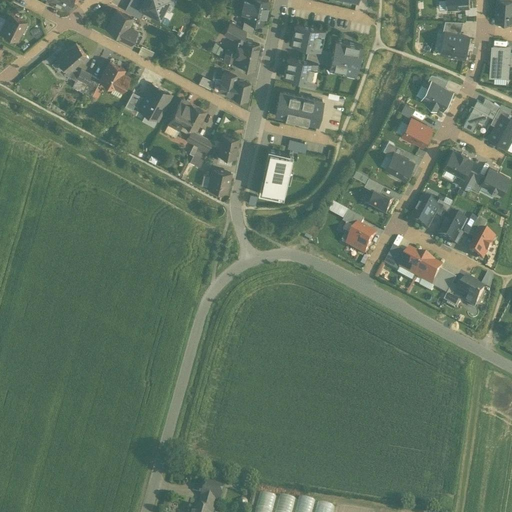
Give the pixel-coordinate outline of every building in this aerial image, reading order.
[(71,0),(50,0),(67,9),(71,0)] [(268,0),(248,0),(245,18),(263,23),(268,0)] [(468,7),(467,0),(444,0),(446,9),(468,7)] [(511,0),(495,0),(494,19),(511,19),(511,0)] [(151,6),(145,15),(150,18),(156,10),(151,6)] [(132,17),(116,9),(107,27),(122,34),(123,35),(128,25),(132,17)] [(26,20),(10,11),(0,30),(8,34),(7,37),(14,41),(16,38),(17,38),(26,20)] [(259,43),(244,39),(246,30),(230,21),(224,33),(238,40),(235,51),(225,49),(223,59),(228,60),(229,61),(229,60),(246,64),(245,66),(254,68),(259,43)] [(296,23),(292,44),(321,49),(325,29),(296,23)] [(128,25),(123,35),(122,34),(121,37),(130,41),(135,30),(136,29),(128,25)] [(446,29),(441,52),(468,58),(473,35),(446,29)] [(142,34),(135,30),(130,41),(137,45),(142,34)] [(217,38),(211,50),(219,54),(224,44),(217,38)] [(76,42),(70,46),(69,46),(56,57),(67,70),(68,70),(72,66),(81,58),(83,60),(88,56),(86,54),(76,42)] [(336,42),(329,72),(356,78),(363,48),(336,42)] [(492,44),(490,76),(509,77),(511,45),(492,44)] [(140,51),(152,55),(154,48),(142,45),(140,51)] [(284,78),(312,84),(317,59),(290,53),(284,78)] [(124,67),(109,59),(99,78),(121,90),(129,75),(122,72),(124,67)] [(91,73),(80,68),(79,70),(72,66),(68,70),(67,70),(64,72),(78,80),(75,86),(82,90),(91,73)] [(250,83),(235,80),(236,74),(223,71),(219,90),(225,91),(225,92),(231,93),(231,95),(247,98),(250,83)] [(203,73),(199,81),(210,87),(214,79),(203,73)] [(171,93),(152,82),(151,83),(153,84),(145,97),(144,97),(139,107),(158,117),(171,93)] [(431,82),(421,101),(427,104),(426,107),(437,112),(438,109),(445,113),(454,93),(431,82)] [(273,116),(318,126),(325,98),(279,87),(273,116)] [(144,97),(132,91),(125,105),(132,108),(134,104),(139,107),(144,97)] [(493,105),(476,96),(462,121),(474,127),(479,117),(485,120),(493,105)] [(205,110),(182,98),(169,121),(179,126),(182,119),(196,127),(205,110)] [(406,102),(403,110),(412,114),(415,106),(406,102)] [(490,123),(494,125),(500,112),(507,116),(509,113),(498,107),(490,123)] [(494,125),(487,138),(505,148),(511,134),(511,118),(507,116),(500,112),(494,125)] [(401,136),(425,148),(435,127),(411,115),(401,136)] [(202,135),(191,129),(186,138),(198,144),(202,135)] [(238,137),(222,133),(218,153),(234,156),(238,137)] [(212,140),(202,135),(198,144),(207,149),(212,140)] [(288,146),(306,150),(308,141),(290,137),(288,146)] [(395,151),(402,154),(405,148),(390,141),(385,151),(394,155),(395,151)] [(207,149),(198,144),(192,154),(202,159),(207,149)] [(260,190),(283,196),(294,154),(272,148),(260,190)] [(446,167),(467,178),(476,161),(454,150),(446,167)] [(386,168),(406,179),(415,161),(402,154),(395,151),(394,155),(386,168)] [(511,172),(494,163),(482,184),(504,195),(511,179),(511,172)] [(231,172),(212,167),(208,186),(227,190),(231,172)] [(367,185),(374,189),(382,192),(387,183),(371,176),(367,185)] [(374,189),(367,204),(388,215),(396,200),(382,192),(374,189)] [(413,222),(429,230),(445,201),(429,192),(413,222)] [(342,221),(353,227),(356,221),(359,223),(362,217),(348,210),(342,221)] [(453,210),(440,236),(457,245),(470,219),(453,210)] [(359,223),(356,221),(353,227),(345,244),(364,254),(376,232),(359,223)] [(468,250),(485,260),(499,238),(481,227),(468,250)] [(427,261),(410,251),(398,272),(415,282),(427,261)] [(427,261),(415,282),(431,291),(443,270),(427,261)] [(467,276),(456,297),(478,309),(489,288),(467,276)] [(223,486),(205,481),(201,496),(213,499),(219,501),(223,486)] [(271,511),(275,498),(260,493),(254,511),(271,511)] [(278,495),(273,511),(291,511),(295,499),(278,495)] [(202,496),(199,509),(193,507),(192,511),(211,511),(210,511),(213,499),(202,496)] [(299,498),(294,511),(311,511),(314,502),(299,498)] [(319,502),(315,511),(333,511),(335,506),(319,502)]
